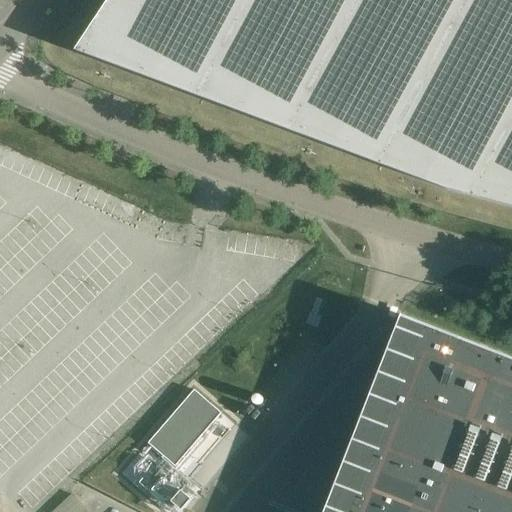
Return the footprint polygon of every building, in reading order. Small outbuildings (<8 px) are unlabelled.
[(511,0),(111,0),(77,52),(267,123),(448,191),(511,208),(511,0)] [(511,511),(511,356),(430,325),(356,511),(511,511)] [(194,390),(148,444),(175,467),(221,414),(194,390)] [(135,470),(134,473),(135,476),(136,478),(137,480),(138,482),(140,483),(142,484),(145,485),(148,485),(150,485),(153,484),(155,483),(157,481),(158,479),(159,477),(160,474),(160,472),(159,470),(159,468),(157,465),(155,463),(153,462),(151,461),(148,460),(146,460),(143,461),(141,462),(139,463),(138,464),(137,466),(136,467),(135,469),(135,470)] [(159,491),(159,492),(159,494),(159,495),(160,496),(160,497),(160,498),(161,499),(161,500),(162,500),(163,501),(163,502),(164,503),(165,503),(166,504),(167,504),(168,505),(169,505),(170,505),(171,506),(172,506),(173,506),(174,506),(175,505),(176,505),(183,511),(193,500),(186,494),(186,493),(186,492),(186,491),(186,490),(186,489),(185,488),(185,487),(185,486),(184,485),(183,484),(183,483),(182,482),(181,482),(180,481),(179,481),(179,480),(178,480),(177,480),(176,479),(175,479),(174,479),(173,479),(172,479),(171,479),(170,479),(169,479),(168,480),(167,480),(166,480),(165,481),(164,482),(163,483),(162,484),(161,485),(160,486),(160,487),(160,488),(159,489),(159,490),(159,491)] [(86,511),(76,495),(49,511),(86,511)]
